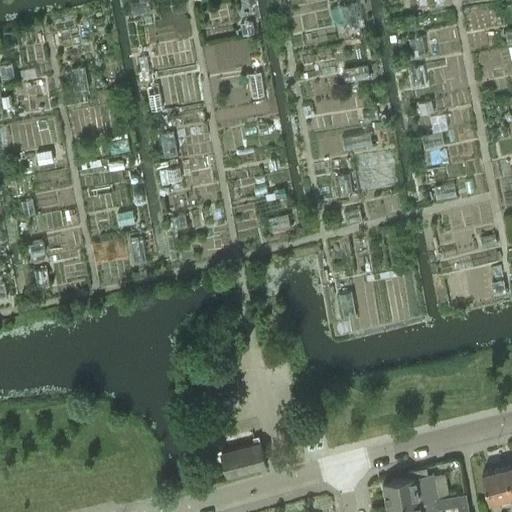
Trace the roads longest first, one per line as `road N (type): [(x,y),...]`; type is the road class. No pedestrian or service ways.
road 1 (residential): [(340,467),(511,422)]
road 2 (residential): [(177,511),(340,467)]
